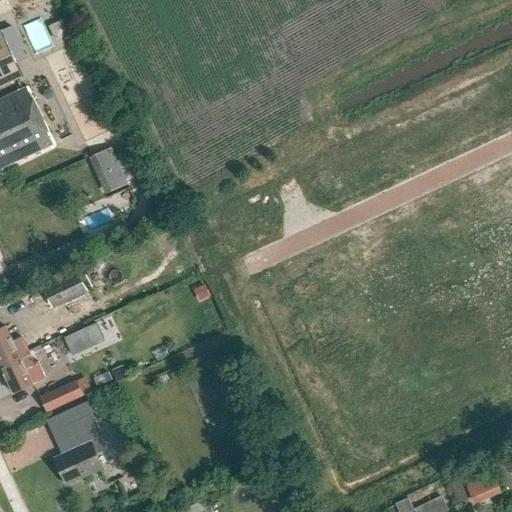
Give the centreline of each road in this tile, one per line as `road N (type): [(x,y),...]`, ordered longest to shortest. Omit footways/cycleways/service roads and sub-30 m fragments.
road 1 (track): [(504,0),(319,86),(279,158),(310,238)]
road 2 (residential): [(246,267),(511,144)]
